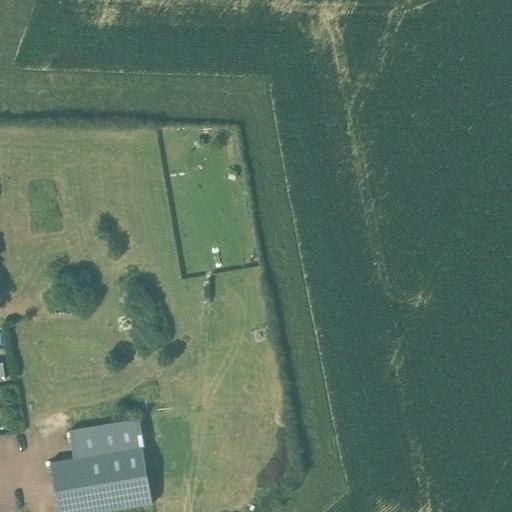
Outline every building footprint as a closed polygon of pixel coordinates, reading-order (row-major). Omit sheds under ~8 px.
[(49,337),(35,340),(37,353),(43,352),(52,351),(49,337)] [(35,340),(22,342),(24,355),(37,353),(35,340)] [(22,342),(8,344),(12,368),(14,368),(26,365),(24,355),(22,342)] [(37,353),(24,355),(26,365),(14,368),(25,430),(56,425),(43,352),(37,353)] [(73,434),(77,457),(143,446),(139,424),(73,434)] [(52,462),(60,511),(89,511),(152,502),(143,446),(77,457),(52,462)]
